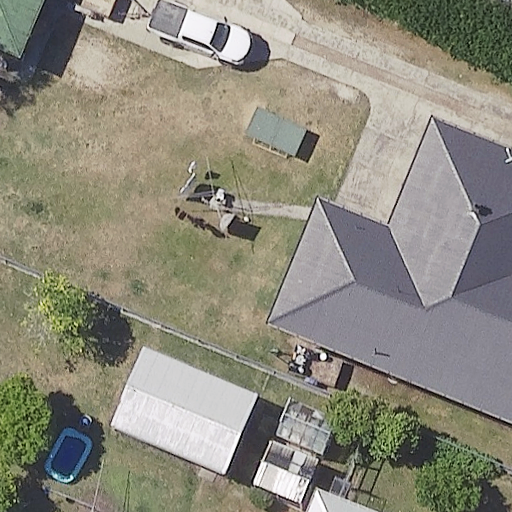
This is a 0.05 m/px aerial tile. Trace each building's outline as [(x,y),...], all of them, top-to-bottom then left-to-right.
[(42,0),(0,0),(0,47),(20,56),(42,0)] [(511,0),(469,0),(511,16),(511,0)] [(511,152),(432,121),(390,225),(333,203),(283,328),(511,419),(511,152)] [(155,221),(103,186),(67,240),(119,275),(155,221)] [(260,391),(141,344),(108,426),(227,474),(260,391)] [(373,511),(318,490),(308,511),(203,511),(188,506),(185,511),(373,511)]
